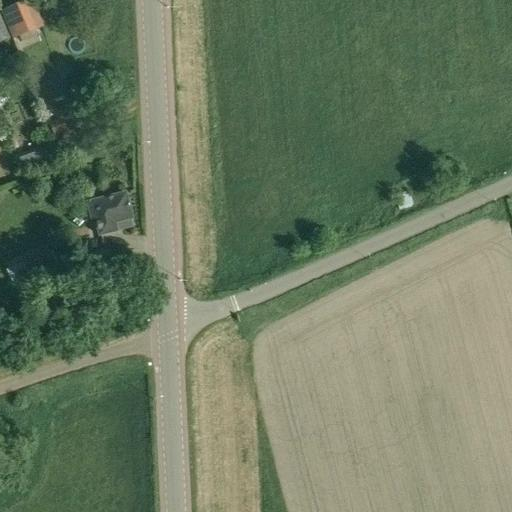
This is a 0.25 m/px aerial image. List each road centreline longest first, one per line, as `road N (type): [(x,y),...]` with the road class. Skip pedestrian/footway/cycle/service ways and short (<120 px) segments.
road 1 (residential): [(185,307),(249,297),(511,182)]
road 2 (secondary): [(185,307),(171,0)]
road 3 (secondary): [(195,511),(185,307)]
